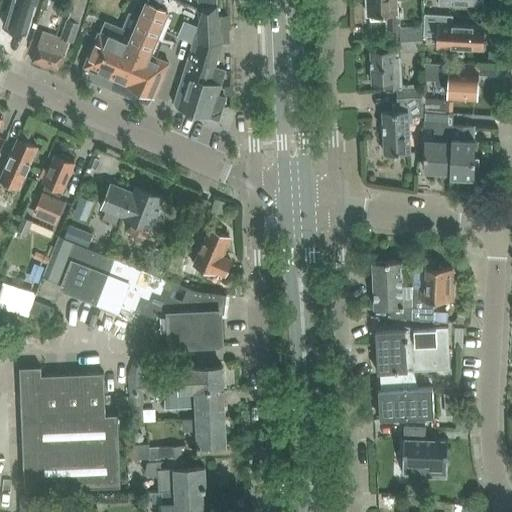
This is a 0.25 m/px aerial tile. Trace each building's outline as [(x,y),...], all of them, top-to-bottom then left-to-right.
[(34,2),(27,0),(11,0),(2,29),(24,36),(34,2)] [(42,31),(32,62),(60,71),(70,42),(73,43),(80,24),(87,0),(66,0),(66,1),(71,3),(69,10),(70,10),(68,17),(67,16),(60,37),(42,31)] [(202,9),(181,0),(147,0),(133,35),(114,80),(154,97),(169,62),(150,54),(162,27),(192,40),(202,9)] [(181,0),(202,9),(172,106),(218,120),(225,99),(217,97),(224,71),(214,68),(221,43),(220,16),(218,15),(216,0),(181,0)] [(399,28),(397,0),(366,0),(368,15),(369,15),(371,21),(386,20),(386,30),(399,29),(399,28)] [(424,13),(423,30),(433,30),(433,24),(439,24),(438,31),(437,47),(482,49),(482,38),(483,26),(452,24),(452,15),(424,13)] [(114,80),(133,35),(104,23),(100,34),(98,33),(84,67),(114,80)] [(399,28),(399,29),(400,40),(423,39),(422,27),(399,28)] [(423,39),(400,40),(401,52),(423,51),(423,39)] [(402,89),(402,87),(401,57),(395,58),(395,50),(370,52),(372,84),(384,83),(384,90),(396,89),(402,89)] [(426,62),(425,79),(436,80),(436,86),(448,87),(448,96),(477,98),(477,95),(479,92),(480,85),(478,82),(478,74),(479,65),(426,62)] [(410,153),(408,123),(414,123),(413,116),(424,115),(423,104),(422,86),(402,87),(402,89),(396,89),(396,102),(392,102),(392,111),(382,112),(384,154),(410,153)] [(424,111),(445,112),(446,100),(425,99),(424,111)] [(424,111),(424,115),(423,126),(434,127),(433,140),(426,139),(425,171),(450,172),(450,176),(451,176),(454,125),(448,125),(449,113),(445,113),(445,112),(424,111)] [(454,125),(451,176),(474,177),(475,140),(473,139),(474,126),(454,125)] [(18,138),(0,178),(0,181),(18,190),(37,147),(18,138)] [(490,159),(493,159),(494,151),(490,150),(491,145),(483,144),(482,158),(490,159)] [(42,183),(46,184),(62,192),(74,163),(55,155),(42,183)] [(103,188),(88,182),(86,186),(101,192),(103,188)] [(116,216),(123,218),(123,217),(124,217),(134,192),(133,192),(111,183),(101,209),(108,212),(105,218),(114,221),(116,216)] [(62,192),(46,184),(43,191),(33,214),(55,224),(66,201),(60,198),(62,192)] [(123,218),(121,224),(123,218),(133,222),(129,232),(145,238),(149,229),(151,229),(164,197),(136,186),(133,192),(134,192),(124,217),(123,217),(123,218)] [(227,203),(217,199),(211,212),(222,216),(227,203)] [(16,229),(25,234),(31,222),(21,217),(16,229)] [(63,238),(81,245),(85,246),(89,235),(68,226),(63,238)] [(195,262),(194,265),(199,267),(215,274),(217,272),(224,275),(231,260),(221,256),(229,237),(210,229),(195,262)] [(134,311),(156,319),(158,314),(219,311),(220,314),(223,314),(226,295),(197,290),(161,277),(143,270),(60,237),(44,279),(63,286),(61,290),(119,312),(120,308),(133,313),(134,311)] [(151,250),(147,258),(143,270),(161,277),(169,257),(151,250)] [(390,316),(412,317),(413,307),(412,290),(412,286),(402,287),(401,261),(373,262),(375,308),(390,308),(390,316)] [(413,307),(412,317),(412,320),(433,321),(434,300),(454,301),(455,283),(452,283),(452,268),(427,268),(426,290),(412,290),(413,307)] [(0,293),(0,304),(27,312),(32,299),(34,293),(4,283),(0,293)] [(32,299),(27,312),(49,320),(54,307),(32,299)] [(158,314),(156,319),(153,327),(156,328),(153,337),(161,339),(164,331),(170,334),(171,345),(221,343),(220,314),(219,311),(158,314)] [(375,331),(377,373),(381,373),(382,390),(378,390),(380,419),(434,416),(432,387),(418,388),(413,371),(450,369),(448,328),(375,331)] [(135,358),(128,376),(129,382),(129,393),(143,393),(151,392),(151,381),(143,381),(141,381),(140,372),(140,359),(135,358)] [(190,368),(191,390),(191,391),(223,389),(222,366),(190,368)] [(41,375),(41,367),(19,368),(24,490),(120,486),(117,414),(105,415),(103,373),(41,375)] [(195,417),(183,419),(224,417),(223,389),(191,391),(191,390),(164,392),(165,409),(195,407),(195,417)] [(129,393),(130,406),(144,405),(143,393),(129,393)] [(457,393),(445,394),(446,415),(458,414),(457,393)] [(142,408),(130,409),(131,420),(143,420),(142,408)] [(224,417),(183,419),(184,430),(196,429),(197,446),(226,445),(224,417)] [(403,454),(402,472),(423,472),(445,473),(445,475),(446,475),(447,458),(450,458),(450,447),(447,447),(448,439),(425,438),(426,426),(404,425),(403,454)] [(128,445),(130,460),(142,460),(160,458),(160,456),(182,454),(181,446),(149,448),(149,444),(128,445)] [(158,478),(159,491),(205,489),(204,467),(183,468),(182,455),(167,456),(168,469),(161,470),(160,462),(147,463),(144,475),(158,478)] [(205,489),(159,491),(159,492),(151,492),(151,504),(162,503),(162,511),(203,511),(202,490),(206,490),(205,489)] [(41,511),(41,495),(20,495),(20,511),(41,511)]
